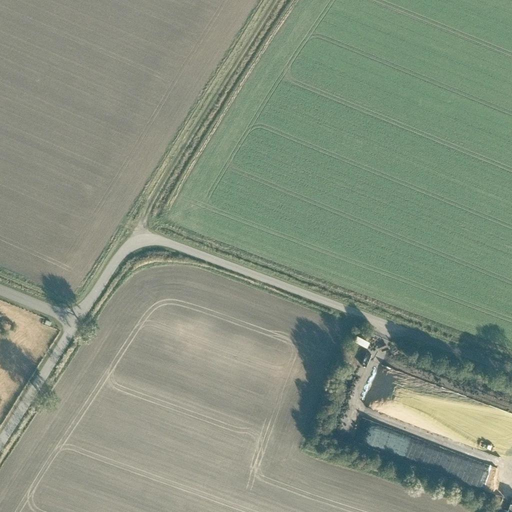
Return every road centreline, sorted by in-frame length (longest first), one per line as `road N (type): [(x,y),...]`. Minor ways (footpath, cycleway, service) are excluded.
road 1 (unclassified): [(511,374),(138,234),(78,319)]
road 2 (track): [(138,234),(285,0)]
road 3 (unclassified): [(78,319),(0,447)]
